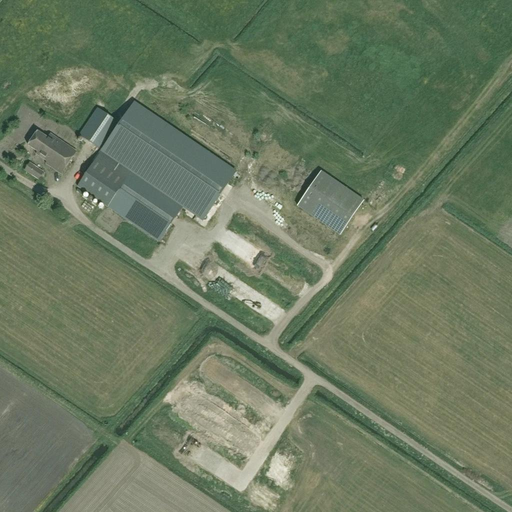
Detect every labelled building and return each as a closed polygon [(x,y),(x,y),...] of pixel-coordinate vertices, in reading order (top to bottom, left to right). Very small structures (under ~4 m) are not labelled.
[(158,242),(183,207),(203,220),(235,173),(134,103),(77,186),(158,242)] [(98,149),(117,121),(98,108),(79,136),(98,149)] [(61,175),(77,152),(50,134),(47,138),(38,132),(28,146),(38,152),(36,155),(47,162),(45,164),(61,175)] [(39,180),(44,172),(30,162),(24,171),(39,180)] [(298,207),(340,236),(363,201),(322,172),(298,207)]
